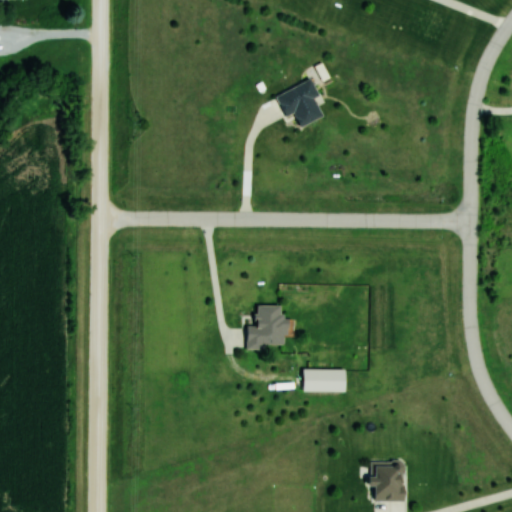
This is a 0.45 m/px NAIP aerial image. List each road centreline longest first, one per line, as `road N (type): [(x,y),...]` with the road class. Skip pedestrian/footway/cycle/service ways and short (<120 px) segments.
road 1 (residential): [(511,22),(485,67),(474,106),(471,221),(101,217)]
road 2 (residential): [(103,0),(97,511)]
road 3 (residential): [(511,428),(475,351),(471,221)]
